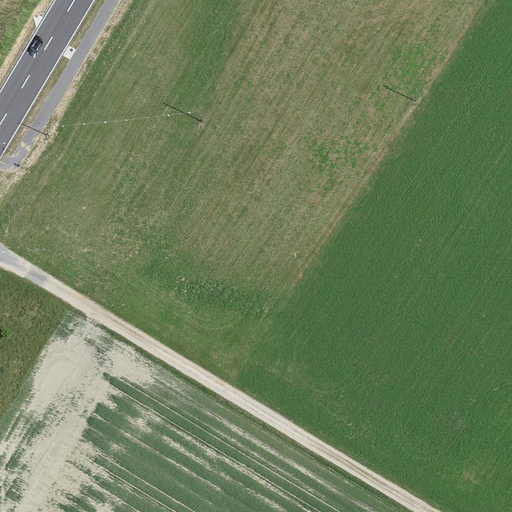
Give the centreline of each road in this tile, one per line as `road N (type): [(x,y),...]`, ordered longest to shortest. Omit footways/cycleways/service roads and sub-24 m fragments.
road 1 (track): [(432,511),(0,252)]
road 2 (secondary): [(72,0),(0,121)]
